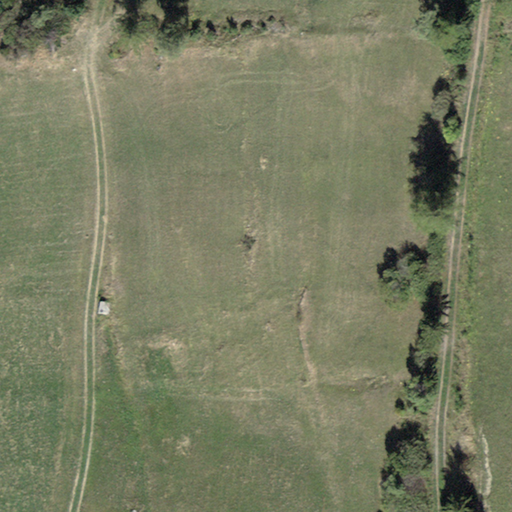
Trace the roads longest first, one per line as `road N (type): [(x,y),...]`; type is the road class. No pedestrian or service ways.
road 1 (track): [(437,511),(439,383),(479,0)]
road 2 (track): [(67,511),(85,440),(96,197),(84,75),(94,28)]
